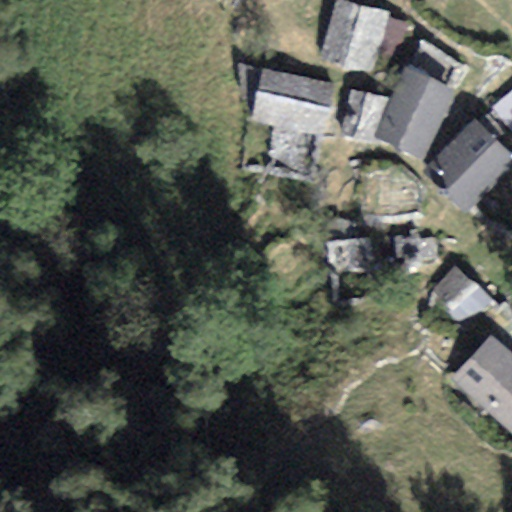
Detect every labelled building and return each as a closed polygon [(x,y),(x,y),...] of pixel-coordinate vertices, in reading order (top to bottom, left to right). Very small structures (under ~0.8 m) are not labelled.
[(388,13),(335,0),(334,0),(319,61),(372,75),(377,54),(396,58),(405,22),(387,18),(388,13)] [(332,83),(261,68),(250,122),(322,136),(332,83)] [(454,94),(406,70),(391,100),(372,138),(420,162),(454,94)] [(511,90),(490,109),(511,135),(511,90)] [(391,100),(350,91),(340,136),(372,143),(372,138),(391,100)] [(511,170),(511,150),(480,116),(423,169),(465,214),(511,170)] [(496,300),(453,264),(425,298),(468,333),(496,300)] [(486,412),(511,382),(511,355),(489,335),(449,379),(486,412)] [(511,382),(486,412),(511,435),(511,382)]
